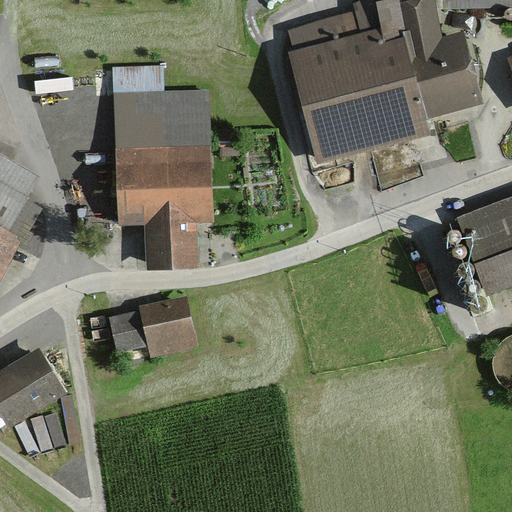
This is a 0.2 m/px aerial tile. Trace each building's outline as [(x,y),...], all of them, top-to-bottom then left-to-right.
[(511,0),(445,0),(447,5),(287,31),(308,159),(484,130),(466,20),(511,12),(511,0)] [(74,43),(36,47),(40,76),(78,72),(74,43)] [(163,69),(119,71),(127,227),(151,226),(153,266),(198,264),(197,230),(215,229),(208,93),(165,96),(163,69)] [(0,282),(21,243),(24,244),(43,208),(27,199),(41,174),(0,152),(0,282)] [(511,196),(456,217),(486,296),(511,286),(511,196)] [(188,298),(109,314),(117,353),(149,346),(152,360),(199,351),(188,298)] [(503,368),(508,367),(511,385),(511,384),(511,343),(500,345),(503,368)] [(39,356),(0,379),(0,421),(10,437),(69,398),(39,356)]
